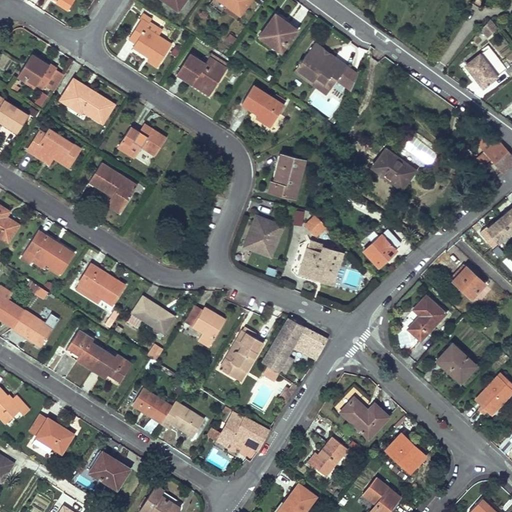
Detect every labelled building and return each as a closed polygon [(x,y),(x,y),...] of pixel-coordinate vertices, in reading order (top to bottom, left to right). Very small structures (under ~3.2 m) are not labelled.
[(57,0),(58,0),(57,2),(67,8),(72,0),(57,0)] [(164,0),(178,10),(185,0),(164,0)] [(212,0),(209,4),(221,12),(226,5),(228,5),(240,14),(250,0),(212,0)] [(237,19),(240,14),(228,5),(225,10),(237,19)] [(128,38),(136,42),(133,46),(149,57),(147,60),(157,66),(172,44),(158,35),(146,28),(150,22),(152,18),(143,13),(139,18),(141,19),(128,38)] [(297,29),(275,13),(259,36),(268,42),(269,39),(283,49),(297,29)] [(490,35),(497,27),(491,18),(482,28),(490,35)] [(162,30),(150,22),(146,28),(158,35),(162,30)] [(324,49),(315,42),(296,68),(313,81),(316,77),(325,83),(327,80),(333,84),(345,68),(334,60),(336,58),(329,53),(327,55),(322,52),(324,49)] [(511,65),(507,70),(489,47),(466,65),(483,88),(506,70),(511,77),(511,76),(511,65)] [(211,53),(209,57),(225,67),(227,64),(211,53)] [(49,64),(32,54),(18,75),(25,80),(27,78),(37,84),(43,88),(44,86),(55,70),(57,68),(50,63),(49,64)] [(205,63),(189,54),(177,73),(201,89),(202,86),(211,92),(226,68),(225,67),(209,57),(205,63)] [(347,66),(336,58),(334,60),(345,68),(347,66)] [(313,81),(296,68),(294,70),(326,94),(333,84),(327,80),(325,83),(316,77),(313,81)] [(63,75),(55,70),(44,86),(52,92),(63,75)] [(25,80),(24,81),(34,88),(37,84),(27,78),(25,80)] [(85,86),(74,78),(68,87),(71,89),(63,101),(81,112),(82,110),(102,123),(114,104),(88,87),(87,89),(84,87),(85,86)] [(274,98),(253,85),(242,103),(258,113),(273,123),(284,105),(283,104),(280,102),(282,98),(276,94),(274,98)] [(60,99),(63,101),(71,89),(68,87),(60,99)] [(27,114),(0,97),(0,120),(17,131),(27,114)] [(273,123),(258,113),(256,116),(271,126),(273,123)] [(139,131),(143,134),(148,125),(144,123),(139,131)] [(166,137),(148,125),(143,134),(139,131),(131,126),(117,147),(134,158),(142,146),(155,155),(166,137)] [(79,148),(49,129),(46,135),(40,131),(28,150),(35,154),(36,151),(47,158),(49,156),(52,158),(53,157),(68,166),(79,148)] [(490,159),(503,173),(511,164),(511,154),(495,137),(490,141),(482,132),(473,140),(484,152),(490,159)] [(415,170),(386,148),(372,167),(402,188),(415,170)] [(36,151),(35,154),(49,163),(52,158),(49,156),(47,158),(36,151)] [(484,152),(476,158),(483,166),(490,159),(484,152)] [(304,159),(281,153),(274,181),(274,182),(276,183),(274,192),(295,197),(304,159)] [(137,185),(101,162),(89,181),(98,186),(99,183),(115,193),(113,196),(107,204),(120,212),(137,185)] [(99,183),(98,186),(113,196),(115,193),(99,183)] [(331,184),(322,199),(334,206),(342,191),(331,184)] [(9,211),(0,205),(0,235),(8,241),(19,224),(6,216),(9,211)] [(492,247),(511,230),(511,205),(511,206),(511,207),(488,228),(486,226),(480,232),(492,247)] [(303,224),(304,210),(295,209),(294,223),(303,224)] [(284,224),(254,213),(242,247),(271,258),(284,224)] [(326,226),(315,215),(305,225),(316,236),(326,226)] [(382,234),(364,250),(379,266),(396,250),(394,248),(400,243),(387,229),(382,234)] [(30,263),(32,260),(35,255),(61,271),(74,252),(39,230),(22,257),(30,263)] [(308,248),(307,248),(299,273),(333,283),(342,253),(323,247),(321,252),(315,250),(308,248)] [(35,255),(32,260),(44,268),(45,266),(59,275),(61,271),(35,255)] [(107,274),(91,263),(79,282),(79,283),(76,288),(92,299),(96,293),(102,297),(112,304),(124,285),(113,277),(110,281),(105,278),(107,274)] [(485,283),(464,264),(457,271),(460,273),(453,280),(472,297),(485,283)] [(460,273),(457,271),(451,278),(453,280),(460,273)] [(33,281),(29,288),(28,288),(35,292),(39,286),(33,281)] [(0,284),(0,294),(7,300),(12,292),(0,284)] [(48,291),(39,286),(35,292),(44,298),(48,291)] [(92,299),(99,303),(102,297),(96,293),(92,299)] [(8,319),(15,324),(24,311),(7,300),(0,294),(0,315),(7,320),(8,319)] [(445,313),(426,295),(413,309),(420,315),(408,328),(421,340),(445,313)] [(174,316),(143,296),(127,321),(136,327),(142,318),(163,332),(174,316)] [(216,313),(204,306),(203,309),(215,316),(216,313)] [(215,316),(203,309),(193,326),(203,332),(198,339),(209,346),(225,319),(216,313),(215,316)] [(24,310),(24,311),(15,324),(14,326),(19,330),(18,331),(41,346),(53,328),(24,310)] [(105,323),(109,326),(117,315),(113,312),(105,323)] [(327,338),(288,318),(263,361),(277,371),(283,360),(291,346),(296,348),(316,359),(327,338)] [(244,326),(242,329),(254,336),(256,333),(244,326)] [(94,338),(79,329),(68,346),(80,354),(78,358),(77,359),(91,369),(104,349),(92,341),(94,338)] [(254,336),(242,329),(231,347),(238,351),(237,351),(236,351),(235,351),(234,351),(234,352),(233,352),(233,353),(233,354),(234,354),(234,355),(234,356),(235,357),(232,361),(226,357),(219,368),(235,378),(241,367),(246,370),(263,341),(254,336)] [(181,333),(174,344),(180,347),(187,336),(181,333)] [(476,365),(453,343),(437,360),(461,382),(476,365)] [(161,348),(155,344),(148,355),(151,357),(154,359),(161,348)] [(80,354),(68,346),(66,350),(78,358),(80,354)] [(291,346),(283,360),(288,362),(296,348),(291,346)] [(238,351),(231,347),(226,357),(232,361),(235,357),(234,356),(234,355),(234,354),(233,354),(233,353),(233,352),(234,352),(234,351),(235,351),(236,351),(237,351),(238,351)] [(116,356),(104,349),(91,369),(105,378),(109,372),(121,380),(132,363),(117,353),(116,356)] [(276,371),(267,366),(263,372),(272,377),(276,371)] [(241,367),(235,378),(240,380),(246,370),(241,367)] [(511,391),(511,382),(501,372),(475,400),(482,406),(486,410),(491,414),(511,391)] [(187,379),(182,376),(178,383),(183,386),(187,379)] [(292,389),(287,386),(279,398),(286,403),(295,391),(292,389)] [(11,400),(0,387),(0,416),(6,423),(13,416),(11,414),(18,408),(20,410),(24,415),(29,410),(16,396),(11,400)] [(161,422),(171,406),(143,388),(136,399),(141,402),(138,407),(161,422)] [(340,411),(368,438),(389,416),(374,403),(368,410),(354,396),(340,411)] [(141,402),(136,399),(133,404),(138,407),(141,402)] [(171,406),(161,422),(168,427),(171,422),(192,436),(203,419),(175,401),(171,406)] [(226,404),(223,409),(228,413),(231,407),(226,404)] [(221,431),(217,439),(227,446),(230,441),(240,448),(243,442),(247,436),(256,441),(253,447),(253,448),(258,451),(269,430),(268,430),(232,410),(225,423),(228,424),(225,430),(222,429),(221,431)] [(48,417),(40,413),(29,430),(37,435),(48,417)] [(56,422),(48,417),(37,435),(36,436),(37,437),(34,442),(49,451),(52,446),(62,452),(73,434),(61,425),(59,428),(54,425),(56,422)] [(217,429),(211,425),(206,433),(213,437),(217,429)] [(221,431),(217,429),(213,437),(217,439),(221,431)] [(410,472),(426,455),(401,432),(385,449),(410,472)] [(247,436),(243,442),(253,447),(256,441),(247,436)] [(325,475),(347,448),(333,436),(321,451),(322,452),(312,464),(325,475)] [(312,464),(322,452),(321,451),(318,454),(314,452),(307,461),(312,465),(312,464)] [(114,461),(101,452),(89,471),(117,488),(130,468),(115,458),(114,461)] [(0,476),(10,460),(3,455),(2,457),(0,456),(0,476)] [(392,511),(403,499),(375,477),(363,493),(376,503),(370,511),(392,511)] [(303,511),(316,496),(299,483),(286,500),(288,501),(280,511),(303,511)] [(164,490),(155,484),(139,509),(143,511),(176,511),(181,506),(174,501),(176,499),(163,491),(164,490)] [(500,511),(483,496),(469,511),(500,511)] [(280,511),(288,501),(286,500),(277,511),(280,511)] [(76,511),(61,503),(55,511),(76,511)]
